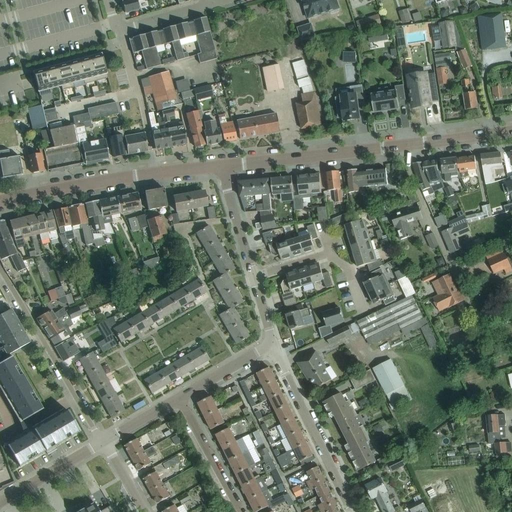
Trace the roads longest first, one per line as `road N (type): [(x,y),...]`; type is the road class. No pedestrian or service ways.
road 1 (tertiary): [(0,202),(220,166)]
road 2 (residential): [(0,270),(103,442)]
road 3 (residential): [(352,511),(272,343)]
road 4 (tertiary): [(220,166),(404,145)]
road 5 (residential): [(458,283),(404,145)]
road 6 (residential): [(179,398),(241,511)]
